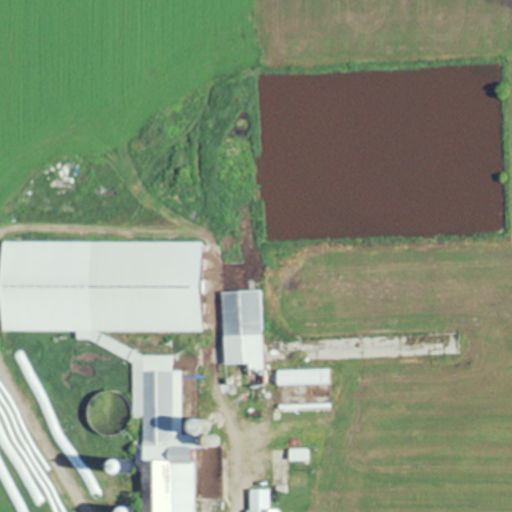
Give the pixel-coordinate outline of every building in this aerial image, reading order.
[(200,240),(0,244),(2,331),(76,329),(76,338),(131,357),(133,469),(142,471),(142,511),(193,511),(192,447),(205,447),(204,434),(181,434),(179,370),(171,368),(171,354),(202,330),(200,240)] [(222,291),(224,385),(263,384),(260,290),(222,291)] [(329,369),(276,369),(276,384),(329,384),(329,369)] [(118,388),(85,396),(95,435),(128,427),(118,388)] [(278,511),(278,508),(269,508),(269,488),(249,488),(249,510),(244,510),(243,511),(278,511)]
